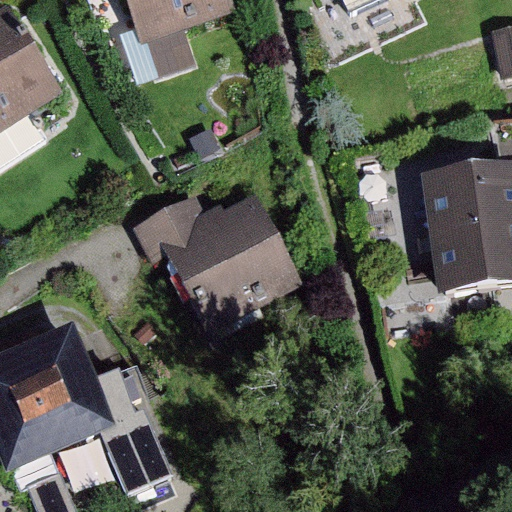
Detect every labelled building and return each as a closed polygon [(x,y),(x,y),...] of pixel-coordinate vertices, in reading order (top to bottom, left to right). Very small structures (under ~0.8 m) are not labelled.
[(227,0),(105,0),(129,83),(242,50),(227,0)] [(0,13),(0,139),(59,99),(0,13)] [(243,170),(135,222),(196,348),(304,297),(243,170)] [(511,170),(417,185),(433,292),(511,280),(511,170)] [(74,339),(0,362),(0,482),(108,449),(74,339)]
